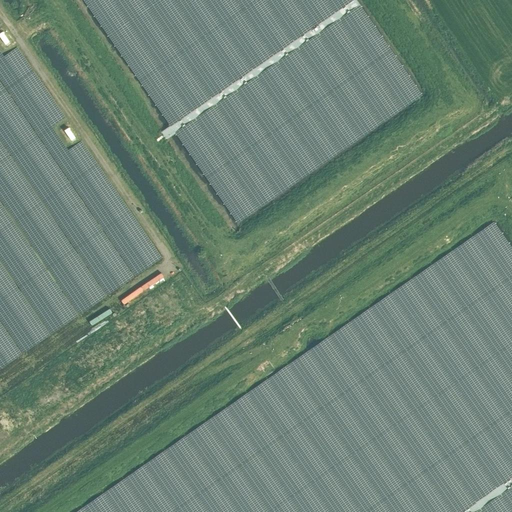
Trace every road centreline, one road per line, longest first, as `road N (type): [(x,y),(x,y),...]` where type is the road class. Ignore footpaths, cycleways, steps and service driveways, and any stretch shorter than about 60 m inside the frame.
road 1 (track): [(0,448),(263,273)]
road 2 (track): [(511,146),(285,305)]
road 3 (track): [(263,273),(486,111)]
